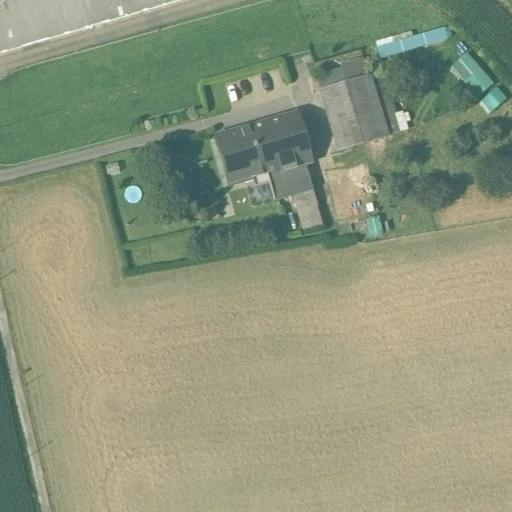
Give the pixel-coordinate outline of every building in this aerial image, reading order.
[(0,0),(0,54),(183,0),(0,0)] [(476,98),(493,83),(466,52),(449,66),(476,98)] [(362,61),(341,68),(342,74),(343,74),(346,85),(368,78),(362,61)] [(342,74),(318,81),(321,93),(346,85),(343,74),(342,74)] [(369,79),(321,93),(338,153),(386,138),(369,79)] [(490,111),(505,101),(495,85),(479,95),(490,111)] [(379,105),(387,135),(398,132),(390,102),(379,105)] [(299,115),(264,124),(278,173),(305,165),(313,163),(299,115)] [(264,124),(215,138),(229,187),(267,176),(278,173),(264,124)] [(278,173),(267,176),(275,202),(293,196),(312,190),(305,165),(278,173)] [(312,190),(293,196),(304,233),(323,227),(317,208),(312,190)]
